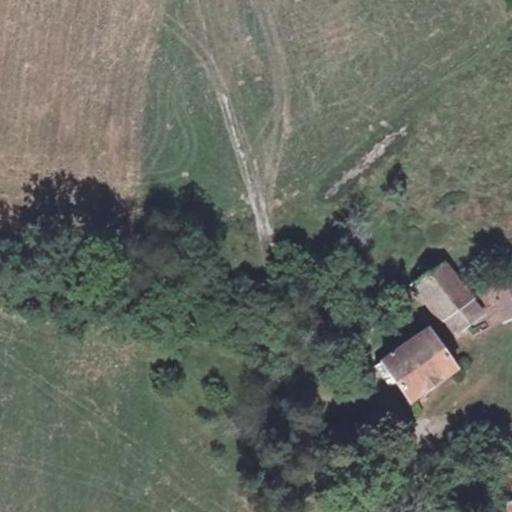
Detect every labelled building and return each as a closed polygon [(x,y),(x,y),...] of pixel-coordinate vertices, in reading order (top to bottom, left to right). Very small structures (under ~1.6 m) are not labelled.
[(223,247),(218,276),(255,288),(258,245),(250,237),(232,239),(223,247)] [(442,314),(468,295),(443,262),(414,285),(438,318),(442,314)] [(511,312),(511,277),(485,286),(493,305),(497,304),(502,317),(511,312)] [(479,311),(468,295),(442,314),(454,329),(479,311)] [(426,329),(382,360),(397,380),(409,398),(454,367),(426,329)]
